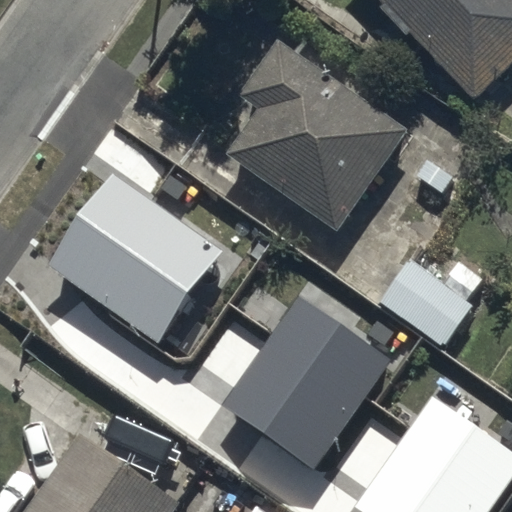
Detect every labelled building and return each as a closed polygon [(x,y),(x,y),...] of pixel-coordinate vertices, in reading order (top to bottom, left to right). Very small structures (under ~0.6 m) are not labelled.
[(511,0),(371,0),(480,113),(511,82),(511,0)] [(236,168),(347,243),(415,142),(305,68),(285,54),(247,109),(268,123),(236,168)] [(224,254),(112,176),(49,266),(161,344),(224,254)] [(384,313),(453,360),(484,314),(415,267),(384,313)] [(388,362),(297,300),(222,408),(314,471),(388,362)] [(486,511),(511,475),(511,452),(431,397),(354,507),(360,511),(486,511)] [(43,511),(179,511),(87,449),(43,511)]
